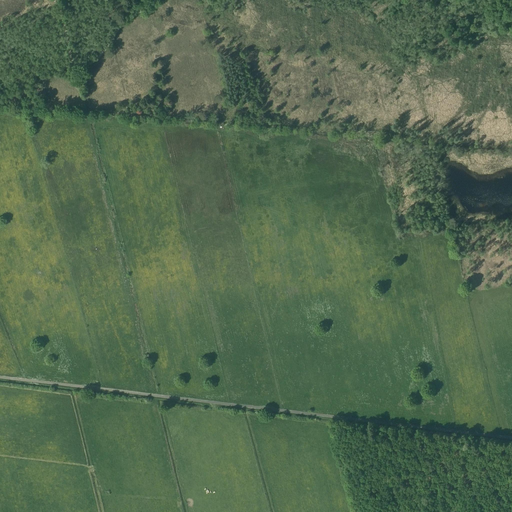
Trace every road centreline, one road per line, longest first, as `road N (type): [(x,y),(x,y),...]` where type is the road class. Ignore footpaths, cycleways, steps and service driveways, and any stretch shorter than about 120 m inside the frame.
road 1 (track): [(511,436),(0,376)]
road 2 (track): [(83,110),(232,122)]
road 3 (track): [(203,0),(232,122)]
